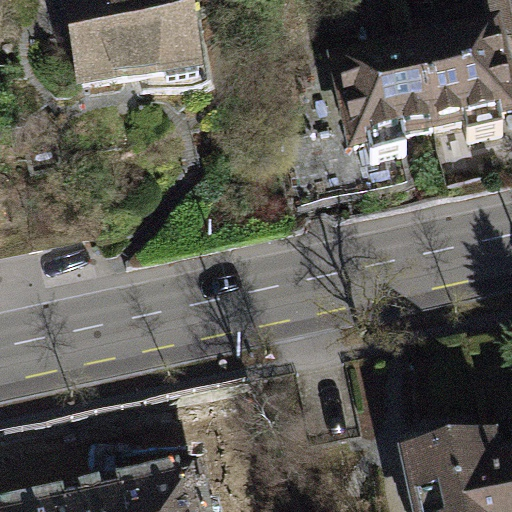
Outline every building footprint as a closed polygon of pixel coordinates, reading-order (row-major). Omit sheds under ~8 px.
[(69,0),(83,87),(168,74),(170,88),(204,83),(191,0),(69,0)] [(511,0),(482,0),(489,34),(508,29),(510,39),(511,38),(511,0)] [(489,34),(406,52),(428,149),(474,138),(476,149),(511,140),(511,138),(510,131),(511,130),(511,46),(510,39),(508,29),(489,34)] [(413,152),(428,149),(406,52),(332,68),(354,165),(376,160),(379,171),(416,163),(413,152)] [(406,511),(498,511),(488,465),(484,447),(428,459),(424,440),(394,446),(398,466),(396,466),(406,511)] [(511,511),(511,459),(488,465),(498,511),(511,511)] [(53,511),(213,511),(208,483),(53,511)]
